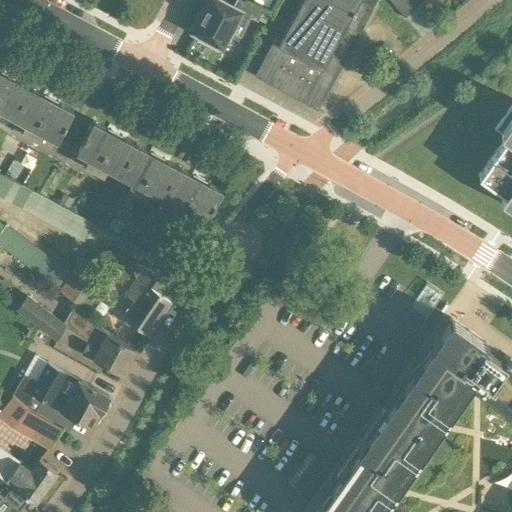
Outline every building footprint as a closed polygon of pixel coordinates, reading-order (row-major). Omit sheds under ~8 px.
[(215,44),(222,47),(240,12),(258,21),(264,10),(246,0),(236,0),(233,7),(220,0),(209,0),(193,32),(203,37),(201,41),(213,47),(215,44)] [(301,0),(281,38),(276,36),(254,76),(318,110),(373,9),(358,1),(358,0),(301,0)] [(389,0),(405,18),(420,5),(425,0),(389,0)] [(0,109),(14,117),(30,87),(20,82),(22,77),(3,67),(0,72),(0,71),(0,109)] [(73,111),(59,103),(62,98),(42,88),(40,93),(30,87),(14,117),(57,140),(73,111)] [(486,167),(495,174),(491,181),(490,181),(489,182),(505,193),(501,198),(511,205),(511,104),(495,129),(506,137),(483,168),(485,169),(486,167)] [(76,151),(91,159),(119,175),(136,145),(126,139),(128,134),(110,124),(107,129),(92,121),(76,151)] [(136,145),(119,175),(163,198),(179,168),(168,162),(171,157),(152,147),(149,152),(136,145)] [(207,183),(210,178),(191,168),(189,173),(179,168),(163,198),(206,221),(222,191),(207,183)] [(0,176),(0,197),(1,198),(1,197),(11,179),(2,174),(0,176)] [(1,197),(11,203),(21,185),(11,179),(1,197)] [(11,203),(22,209),(31,190),(21,185),(11,203)] [(22,209),(32,214),(42,196),(31,190),(22,209)] [(32,214),(42,220),(52,201),(42,196),(32,214)] [(42,220),(52,225),(62,207),(52,201),(42,220)] [(52,225),(63,231),(72,212),(62,207),(52,225)] [(63,231),(73,236),(83,218),(72,212),(63,231)] [(83,218),(73,236),(84,242),(93,223),(83,218)] [(124,224),(114,218),(108,228),(118,233),(124,224)] [(4,248),(15,231),(6,224),(4,226),(0,232),(0,244),(3,247),(4,248)] [(13,255),(25,238),(15,231),(4,248),(11,253),(13,255)] [(23,262),(34,245),(25,238),(13,255),(23,262)] [(32,269),(44,253),(34,245),(23,262),(32,269)] [(11,253),(4,248),(3,247),(0,251),(0,261),(3,259),(3,256),(11,255),(11,253)] [(41,277),(53,260),(44,253),(32,269),(41,277)] [(51,284),(63,267),(53,260),(41,277),(51,284)] [(173,283),(143,267),(135,262),(134,266),(134,268),(135,273),(136,276),(123,294),(134,302),(124,317),(149,336),(171,302),(164,296),(173,283)] [(60,291),(72,274),(63,267),(51,284),(60,291)] [(85,310),(99,291),(74,272),(72,274),(60,291),(85,310)] [(17,308),(35,322),(45,309),(27,295),(17,308)] [(45,309),(35,322),(58,339),(65,327),(66,324),(64,322),(45,309)] [(91,317),(87,314),(76,333),(88,340),(81,352),(121,374),(135,349),(107,334),(109,331),(97,325),(91,317)] [(451,318),(313,511),(511,511),(511,361),(504,356),(502,359),(486,348),(488,345),(451,318)] [(109,396),(78,378),(67,373),(48,362),(37,382),(23,374),(12,394),(14,395),(28,407),(36,412),(43,399),(92,427),(109,396)] [(0,384),(0,403),(9,391),(0,384)] [(63,428),(36,412),(28,407),(14,395),(12,394),(0,415),(0,417),(13,428),(50,449),(51,447),(63,428)] [(0,447),(0,476),(30,499),(35,503),(58,472),(39,459),(31,470),(17,461),(0,447)] [(0,511),(18,511),(20,511),(0,493),(0,511)]
